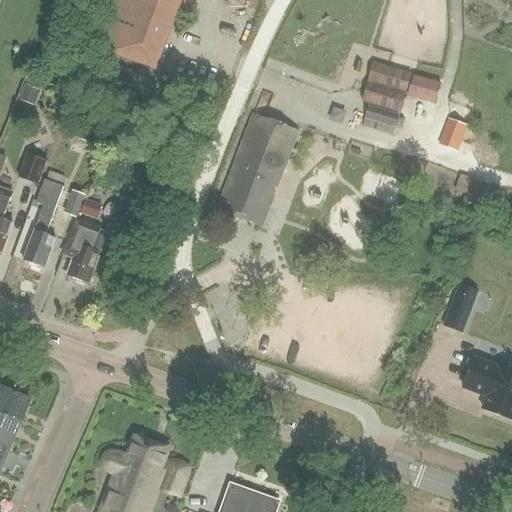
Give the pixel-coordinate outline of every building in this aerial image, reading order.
[(118,0),(101,49),(154,69),(179,0),(118,0)] [(400,114),(412,74),(373,63),(362,104),(400,114)] [(117,67),(113,77),(135,86),(139,75),(117,67)] [(441,84),(440,84),(414,77),(413,80),(408,98),(435,105),(441,84)] [(25,86),(19,101),(35,107),(41,92),(25,86)] [(399,116),(368,107),(365,120),(396,129),(399,116)] [(264,228),(300,132),(255,115),(218,210),(264,228)] [(450,120),(440,146),(457,152),(466,126),(450,120)] [(82,125),(76,138),(91,144),(96,131),(82,125)] [(45,161),(27,155),(18,179),(36,186),(45,161)] [(113,178),(117,170),(106,165),(102,173),(113,178)] [(475,207),(483,184),(470,179),(466,193),(464,197),(462,203),(475,207)] [(45,208),(36,233),(46,237),(64,189),(46,182),(37,205),(45,208)] [(0,253),(3,254),(14,222),(4,219),(12,195),(0,191),(0,253)] [(85,195),(74,191),(66,214),(76,218),(85,195)] [(141,199),(124,193),(119,208),(136,214),(141,199)] [(85,211),(100,216),(105,204),(90,198),(85,211)] [(64,257),(75,261),(69,278),(90,285),(101,253),(94,250),(101,229),(78,221),(64,257)] [(46,269),(56,241),(46,237),(36,233),(25,262),(46,269)] [(452,304),(443,327),(463,334),(470,318),(472,311),(452,304)] [(480,350),(470,378),(497,387),(492,401),(511,408),(511,357),(508,356),(507,359),(480,350)] [(0,417),(21,426),(31,402),(0,388),(0,417)] [(0,444),(11,449),(21,426),(0,417),(0,444)] [(128,458),(125,457),(116,452),(107,454),(106,456),(102,463),(103,468),(105,472),(108,474),(114,477),(113,480),(100,511),(149,511),(166,472),(160,470),(168,449),(137,437),(128,458)] [(11,449),(0,444),(0,472),(0,473),(11,449)] [(276,511),(279,505),(230,486),(221,511),(276,511)]
